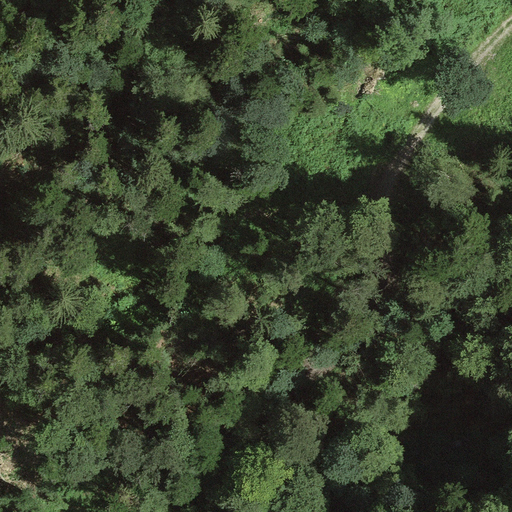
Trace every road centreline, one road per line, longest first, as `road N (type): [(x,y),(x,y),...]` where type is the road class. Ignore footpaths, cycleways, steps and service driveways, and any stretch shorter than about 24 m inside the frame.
road 1 (track): [(511,23),(391,184),(385,296),(373,321)]
road 2 (track): [(136,511),(210,483),(271,410),(342,359),(373,321)]
